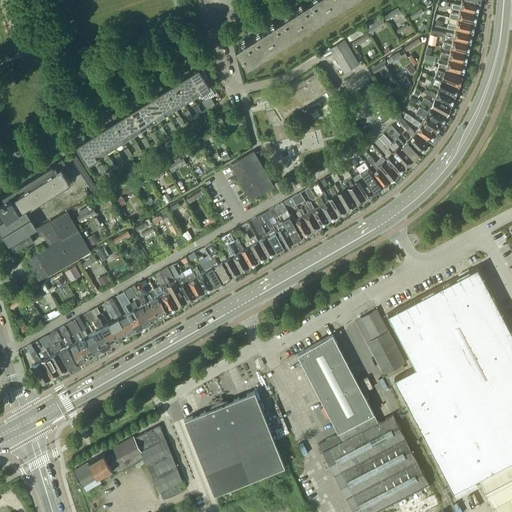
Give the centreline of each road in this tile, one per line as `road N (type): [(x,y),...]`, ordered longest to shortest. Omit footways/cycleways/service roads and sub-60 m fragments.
road 1 (secondary): [(25,424),(418,196),(478,114),(503,0)]
road 2 (residential): [(3,351),(337,162),(396,115)]
road 3 (residential): [(0,163),(214,27)]
road 4 (residential): [(363,69),(338,84),(314,58),(282,79),(231,88),(214,27)]
